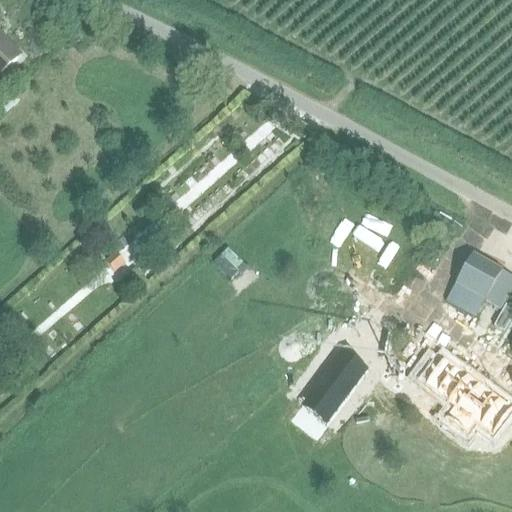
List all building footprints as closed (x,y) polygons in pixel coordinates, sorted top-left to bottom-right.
[(0,77),(21,57),(0,36),(0,77)] [(189,187),(220,168),(213,158),(182,177),(189,187)] [(430,273),(434,252),(412,248),(408,269),(430,273)] [(124,262),(116,253),(115,252),(104,262),(113,272),(124,262)] [(511,290),(511,279),(472,257),(455,287),(500,312),(511,290)] [(408,310),(428,279),(403,264),(383,294),(408,310)] [(371,294),(360,303),(379,324),(390,315),(371,294)] [(326,429),(369,372),(343,352),(299,410),(326,429)] [(466,378),(444,362),(437,370),(429,365),(417,381),(425,387),(424,387),(447,404),(446,405),(453,410),(445,422),(466,438),(475,426),(492,439),(511,412),(511,411),(467,378),(466,378)]
